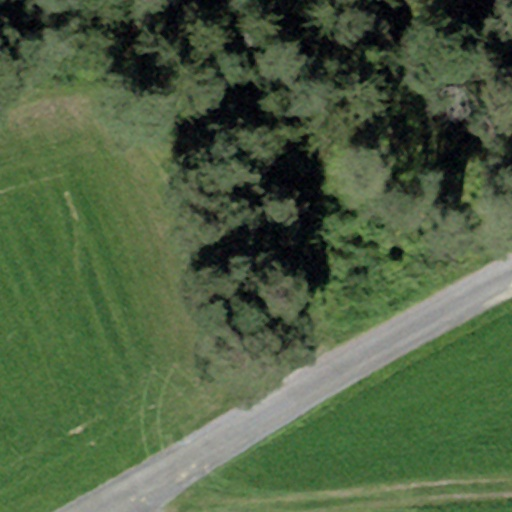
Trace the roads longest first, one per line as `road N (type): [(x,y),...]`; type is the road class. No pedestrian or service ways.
road 1 (unclassified): [(105,511),(511,271)]
road 2 (track): [(129,499),(223,511),(511,488)]
